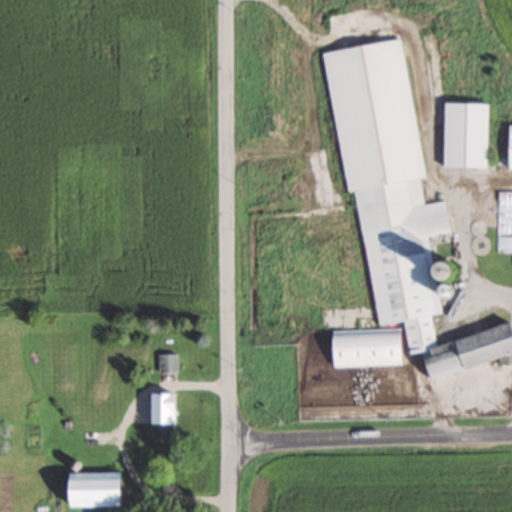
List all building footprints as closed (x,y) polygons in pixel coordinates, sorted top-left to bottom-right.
[(317,55),(346,193),(349,192),(378,327),(399,322),(406,354),(415,352),(420,377),(511,357),(511,348),(507,327),(432,342),(426,316),(439,314),(436,299),(447,297),(446,290),(435,292),(424,237),(447,232),(441,201),(422,205),(416,179),(424,177),(395,38),(317,55)] [(482,168),(482,104),(438,104),(438,168),(482,168)] [(511,126),(502,126),(501,169),(511,169),(511,126)] [(511,237),(495,237),(495,253),(511,253),(511,237)] [(396,330),(326,331),(326,368),(397,367),(396,330)] [(155,355),(155,374),(175,374),(175,355),(155,355)] [(164,427),(192,427),(192,395),(164,395),(164,427)] [(58,472),(58,505),(118,506),(118,472),(58,472)]
